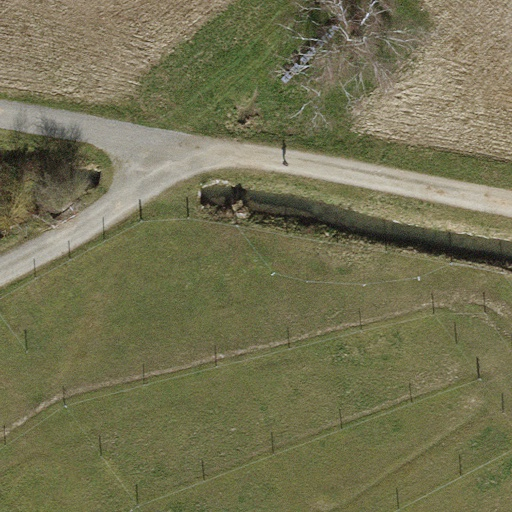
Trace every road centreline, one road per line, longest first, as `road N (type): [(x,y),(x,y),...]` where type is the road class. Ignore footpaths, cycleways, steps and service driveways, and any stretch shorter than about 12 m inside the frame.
road 1 (track): [(0,115),(511,208)]
road 2 (track): [(0,276),(146,199),(168,141)]
